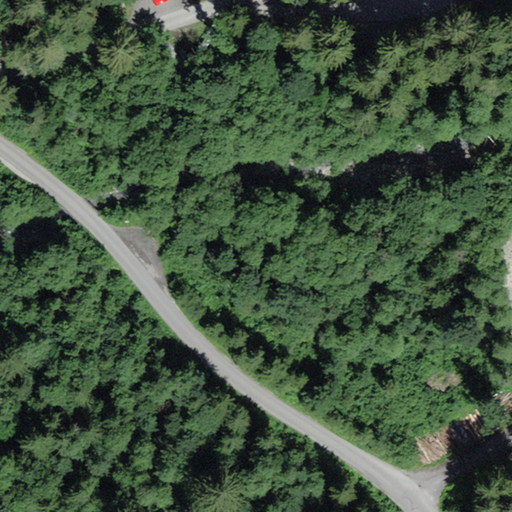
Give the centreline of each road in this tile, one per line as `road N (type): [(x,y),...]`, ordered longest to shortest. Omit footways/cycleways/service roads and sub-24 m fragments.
road 1 (unclassified): [(421,511),(363,460),(245,389),(99,225),(0,144)]
road 2 (residential): [(0,81),(94,70),(435,0)]
